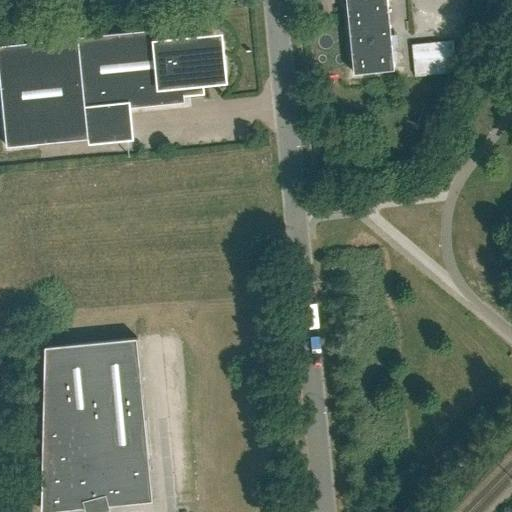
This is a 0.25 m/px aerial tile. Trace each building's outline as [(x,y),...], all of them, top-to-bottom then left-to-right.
[(349,0),(349,1),(349,3),(347,3),(354,73),(395,69),(387,0),(349,0)] [(191,89),(190,81),(214,79),(215,79),(216,78),(217,78),(218,77),(219,76),(220,75),(221,74),(221,73),(221,72),(221,71),(221,70),(219,46),(219,45),(219,44),(218,44),(218,43),(218,42),(217,42),(217,41),(216,40),(215,40),(215,39),(214,39),(213,39),(212,39),(211,38),(210,38),(179,42),(177,27),(77,37),(0,44),(0,79),(7,146),(88,138),(86,112),(185,102),(183,90),(191,89)] [(415,76),(457,72),(454,41),(412,45),(415,76)] [(126,111),(126,121),(164,120),(163,109),(126,111)] [(343,233),(343,225),(322,226),(323,234),(343,233)] [(42,511),(153,500),(137,338),(45,346),(42,511)]
